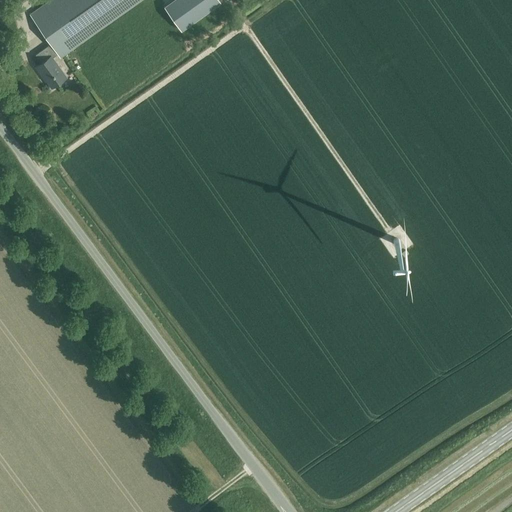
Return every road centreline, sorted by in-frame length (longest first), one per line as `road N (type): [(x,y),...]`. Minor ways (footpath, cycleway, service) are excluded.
road 1 (track): [(389,231),(245,26),(34,175)]
road 2 (unclassified): [(284,511),(0,127)]
road 3 (secondary): [(395,511),(511,429)]
